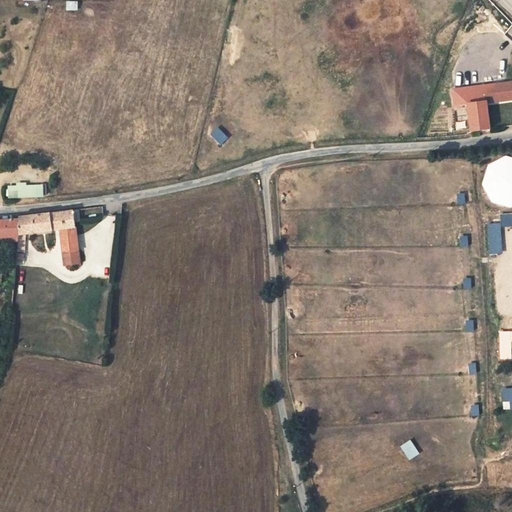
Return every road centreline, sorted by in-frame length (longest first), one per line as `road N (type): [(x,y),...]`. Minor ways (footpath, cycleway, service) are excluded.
road 1 (unclassified): [(511,134),(309,152),(111,200),(0,213)]
road 2 (track): [(306,511),(275,379),(261,163)]
